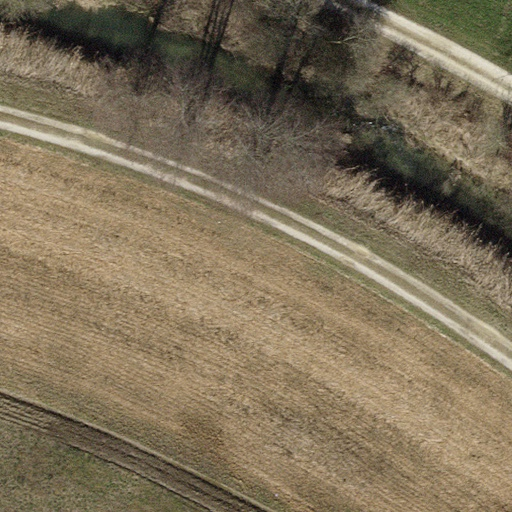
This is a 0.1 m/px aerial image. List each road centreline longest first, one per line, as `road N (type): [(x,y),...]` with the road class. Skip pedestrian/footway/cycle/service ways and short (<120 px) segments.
road 1 (track): [(511,351),(349,236),(91,136),(0,113)]
road 2 (track): [(511,98),(332,0)]
